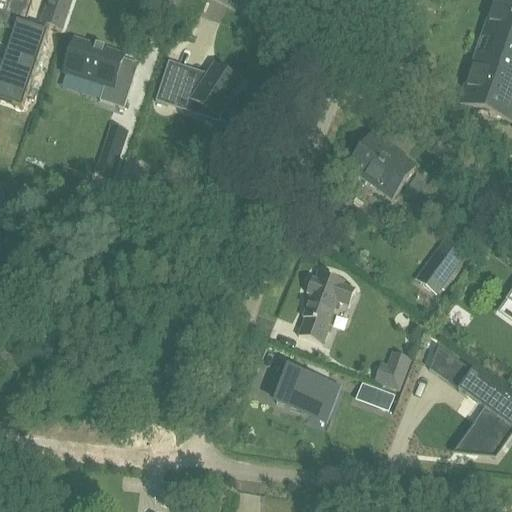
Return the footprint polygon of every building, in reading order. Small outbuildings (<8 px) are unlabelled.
[(0,0),(0,43),(10,47),(5,64),(0,77),(0,104),(21,112),(22,112),(47,36),(45,35),(48,28),(43,26),(40,34),(25,28),(1,21),(3,14),(1,13),(5,0),(0,0)] [(48,28),(61,32),(71,0),(49,0),(41,25),(43,26),(48,28)] [(511,0),(495,0),(459,107),(476,112),(480,114),(494,118),(499,120),(511,124),(511,120),(511,0)] [(118,78),(123,61),(124,57),(104,51),(105,49),(104,49),(103,50),(97,48),(97,47),(96,46),(95,48),(75,41),(63,75),(104,89),(99,103),(124,111),(133,83),(118,78)] [(190,71),(178,107),(201,115),(203,111),(217,120),(223,112),(224,110),(234,95),(241,84),(223,72),(215,66),(207,77),(202,76),(202,75),(190,71)] [(161,87),(155,104),(168,108),(174,91),(161,87)] [(109,127),(99,157),(118,163),(127,133),(109,127)] [(347,169),(393,202),(416,170),(402,159),(404,157),(402,156),(400,158),(386,148),(388,145),(387,144),(385,147),(371,136),(347,169)] [(422,275),(417,282),(436,296),(442,289),(458,266),(465,256),(446,242),(422,275)] [(307,296),(311,298),(303,320),(305,321),(298,338),(322,348),(329,329),(328,328),(336,304),(349,309),(355,292),(343,287),(344,285),(318,275),(315,282),(312,281),(307,296)] [(429,373),(437,378),(450,359),(438,350),(429,373)] [(381,365),(374,385),(399,394),(407,372),(388,364),(387,367),(381,365)] [(276,405),(307,417),(310,407),(329,414),(338,391),(288,372),(276,405)] [(458,394),(466,399),(484,412),(487,414),(468,441),(466,439),(460,448),(475,459),(481,451),(494,461),(495,461),(511,438),(511,403),(501,395),(479,380),(472,375),(470,378),(461,390),(458,394)] [(388,415),(394,397),(362,385),(355,403),(388,415)]
